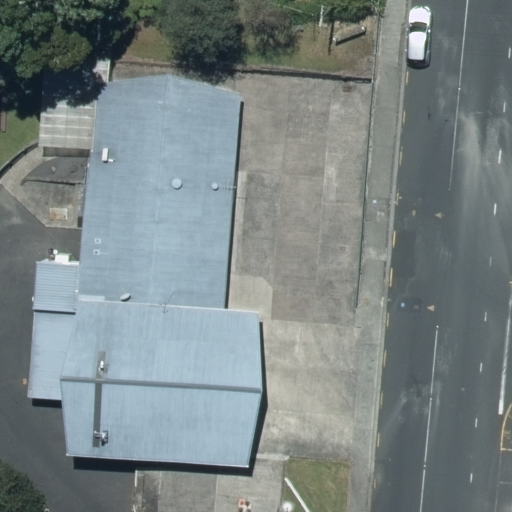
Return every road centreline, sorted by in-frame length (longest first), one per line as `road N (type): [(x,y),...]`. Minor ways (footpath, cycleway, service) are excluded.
road 1 (tertiary): [(436,271),(461,0)]
road 2 (tertiary): [(420,511),(436,271)]
